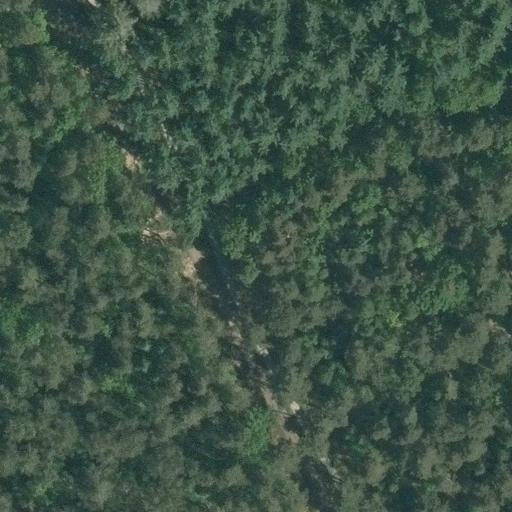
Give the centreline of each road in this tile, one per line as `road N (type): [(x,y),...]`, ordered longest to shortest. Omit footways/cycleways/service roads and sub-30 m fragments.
road 1 (track): [(60,0),(331,511)]
road 2 (track): [(511,105),(459,98),(384,105),(202,215)]
